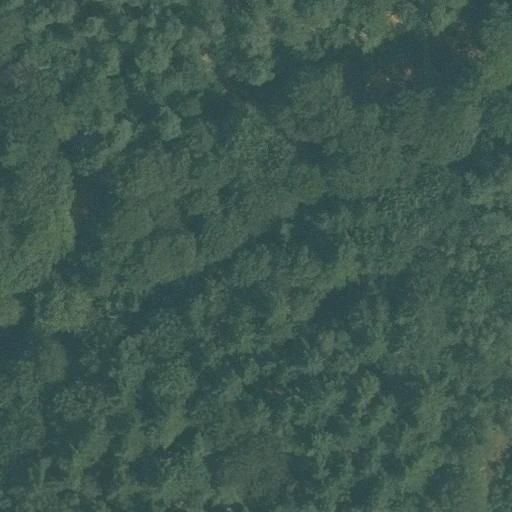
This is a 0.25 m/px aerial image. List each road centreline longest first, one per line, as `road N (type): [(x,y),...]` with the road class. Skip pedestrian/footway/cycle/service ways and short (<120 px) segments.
road 1 (track): [(110,226),(343,117),(437,90),(511,37)]
road 2 (track): [(0,464),(60,405),(90,357),(121,269),(110,226)]
road 3 (track): [(511,225),(455,157),(413,0)]
road 4 (track): [(110,226),(86,167),(49,123),(0,89)]
road 5 (track): [(0,293),(110,226)]
